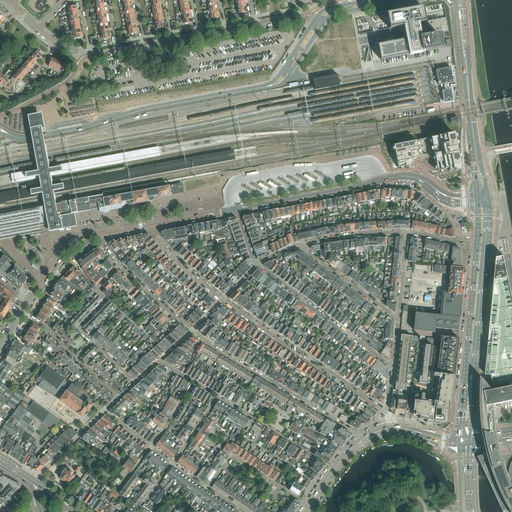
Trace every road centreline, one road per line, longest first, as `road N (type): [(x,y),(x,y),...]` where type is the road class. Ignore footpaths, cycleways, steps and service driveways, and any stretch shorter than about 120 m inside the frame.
road 1 (tertiary): [(88,126),(273,84),(320,19)]
road 2 (residential): [(361,439),(191,330)]
road 3 (residential): [(385,413),(221,299)]
road 4 (secondary): [(486,194),(462,0)]
road 5 (secondary): [(454,0),(476,194)]
road 6 (secondary): [(476,245),(460,436)]
road 7 (secondary): [(469,435),(486,247)]
road 8 (residential): [(255,264),(392,367)]
road 9 (residential): [(134,382),(79,328),(105,299),(96,289),(119,264)]
road 10 (unclassified): [(235,209),(385,179)]
road 11 (residential): [(309,506),(236,458),(208,488)]
road 12 (residential): [(117,397),(21,312)]
road 13 (residential): [(396,318),(301,244)]
